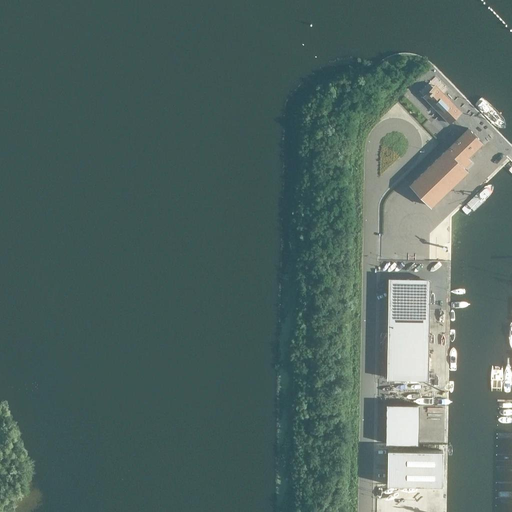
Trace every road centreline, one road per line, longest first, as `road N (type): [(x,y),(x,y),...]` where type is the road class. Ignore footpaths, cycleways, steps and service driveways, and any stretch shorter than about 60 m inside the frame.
road 1 (unclassified): [(365,511),(372,188)]
road 2 (unclassified): [(372,188),(414,150),(397,125),(384,126),(373,146)]
